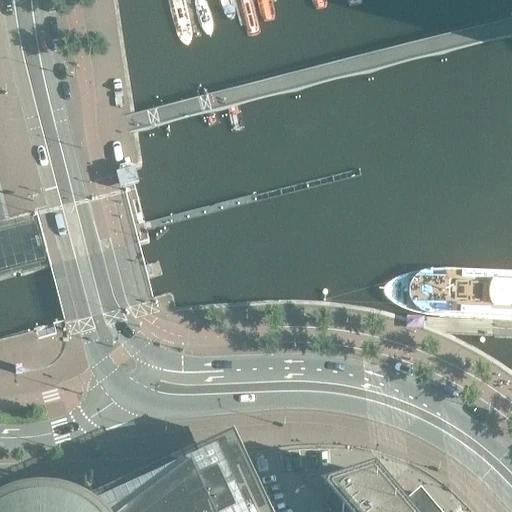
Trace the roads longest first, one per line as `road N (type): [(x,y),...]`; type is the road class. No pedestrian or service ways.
road 1 (primary): [(139,398),(327,401),(385,412),(450,442),(511,501)]
road 2 (primary): [(4,0),(82,316),(114,386)]
road 3 (primary): [(154,362),(108,310),(49,81),(38,0)]
road 4 (primary): [(511,464),(442,408),(352,374),(182,373),(154,362)]
road 5 (unclassified): [(0,445),(87,428),(139,398)]
road 6 (unclassified): [(114,386),(57,425),(0,430)]
